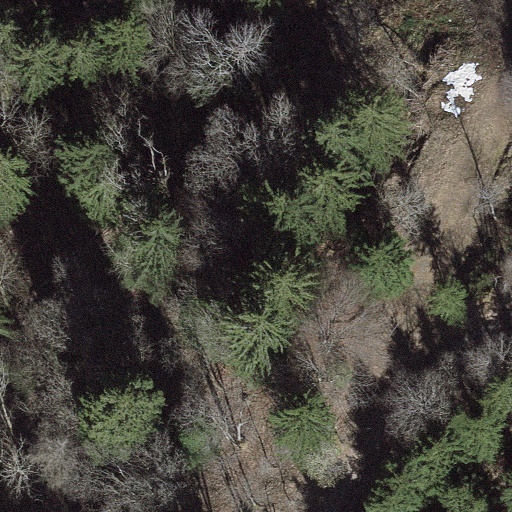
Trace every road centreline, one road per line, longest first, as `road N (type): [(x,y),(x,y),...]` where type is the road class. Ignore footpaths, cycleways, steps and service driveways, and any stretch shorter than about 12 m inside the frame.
road 1 (track): [(424,368),(474,147),(511,60)]
road 2 (track): [(511,323),(424,368),(332,511)]
